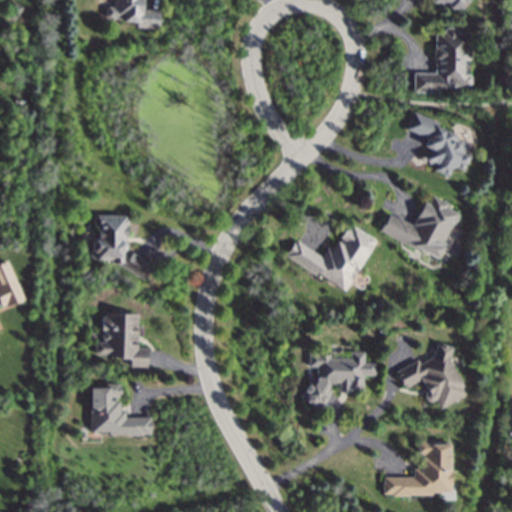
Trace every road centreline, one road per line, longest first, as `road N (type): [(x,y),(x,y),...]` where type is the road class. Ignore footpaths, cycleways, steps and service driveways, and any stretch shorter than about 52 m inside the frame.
road 1 (residential): [(301,151),(276,186),(232,223),(213,260),(200,330),(216,407),(274,511)]
road 2 (residential): [(301,151),(355,89),(356,48),(340,20),(304,4),(271,13),(250,45),(247,81),(301,151)]
